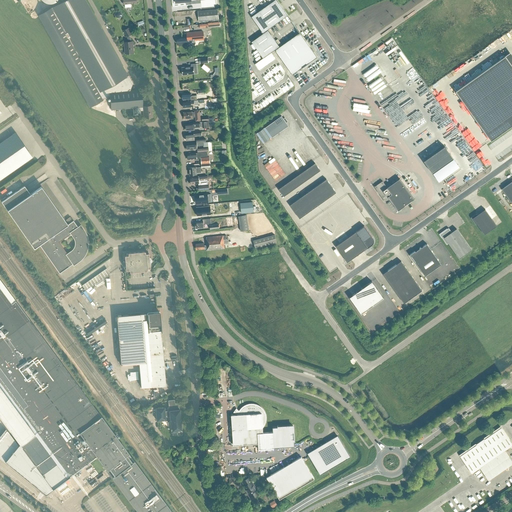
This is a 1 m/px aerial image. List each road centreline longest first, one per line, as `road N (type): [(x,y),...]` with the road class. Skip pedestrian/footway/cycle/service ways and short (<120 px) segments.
road 1 (primary): [(383,451),(333,392),(268,367),(216,326),(188,278),(179,236)]
road 2 (unclassified): [(511,266),(366,370),(316,299)]
road 3 (unclassified): [(201,478),(185,305),(159,238)]
road 4 (unclassified): [(393,244),(290,98),(342,61)]
road 5 (unclassified): [(159,238),(167,191),(148,0)]
road 6 (unclassified): [(159,238),(111,243),(13,103)]
road 7 (primary): [(179,236),(161,33)]
road 8 (unclassified): [(189,223),(171,32)]
road 9 (unknown): [(416,166),(426,185),(423,202),(398,218),(364,180),(374,156)]
road 10 (unclassified): [(393,244),(511,160)]
road 11 (primary): [(511,374),(398,450)]
road 12 (primary): [(403,458),(511,382)]
